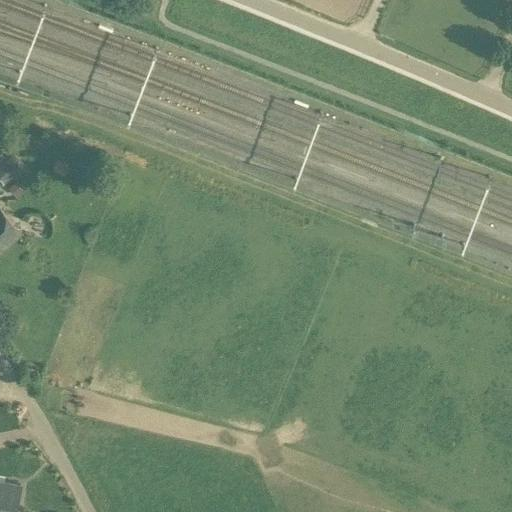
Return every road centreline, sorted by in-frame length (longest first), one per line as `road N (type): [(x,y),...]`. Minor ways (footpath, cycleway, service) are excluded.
road 1 (unclassified): [(511,110),(242,0)]
road 2 (unclassified): [(0,365),(49,432),(87,511)]
